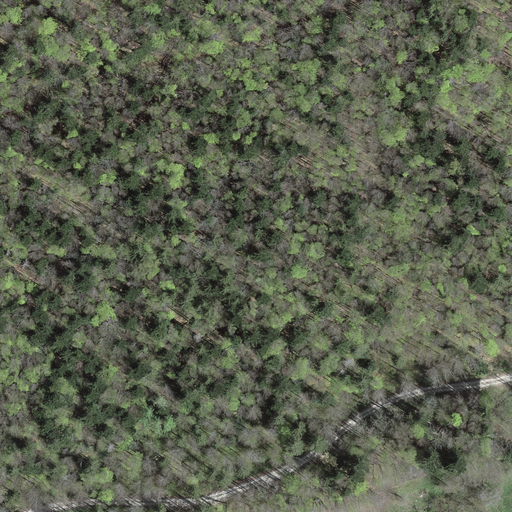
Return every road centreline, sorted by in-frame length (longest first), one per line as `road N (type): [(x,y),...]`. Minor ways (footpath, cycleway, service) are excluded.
road 1 (track): [(34,511),(206,499),(284,470),(401,395),(511,376)]
road 2 (track): [(0,116),(80,85),(236,49)]
